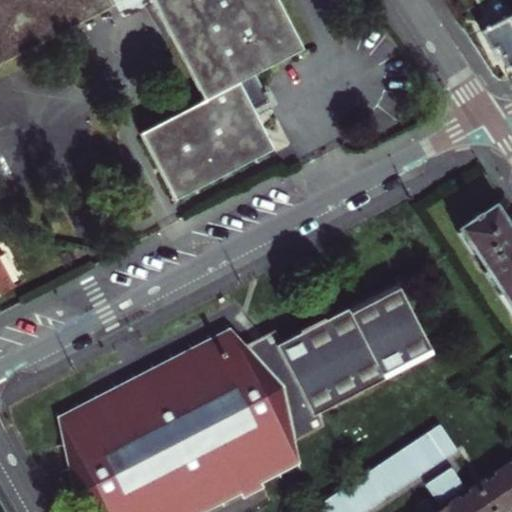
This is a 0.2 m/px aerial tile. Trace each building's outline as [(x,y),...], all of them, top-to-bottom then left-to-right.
[(135,129),(170,198),(270,145),(236,82),(301,48),(276,0),(0,0),(0,56),(108,0),(149,0),(200,97),(135,129)] [(109,0),(117,14),(143,0),(109,0)] [(511,2),(501,8),(511,27),(511,2)] [(511,64),(511,27),(501,8),(476,21),(491,49),(497,46),(508,66),(511,64)] [(511,231),(510,229),(494,204),(458,227),(472,248),(499,289),(511,308),(511,231)] [(466,251),(472,248),(458,227),(452,231),(466,251)] [(0,268),(0,292),(10,287),(0,268)] [(74,496),(88,511),(192,511),(234,490),(238,497),(260,486),(256,478),(292,459),(288,440),(324,421),(321,406),(451,341),(418,274),(286,340),(274,329),(254,340),(238,348),(226,333),(144,375),(57,419),(74,496)] [(511,310),(511,308),(499,289),(493,292),(507,314),(511,310)] [(443,418),(298,511),(355,511),(460,444),(443,418)] [(434,489),(421,497),(429,510),(426,511),(498,511),(511,503),(511,456),(442,502),(434,489)] [(445,495),(470,479),(457,458),(431,475),(445,495)]
